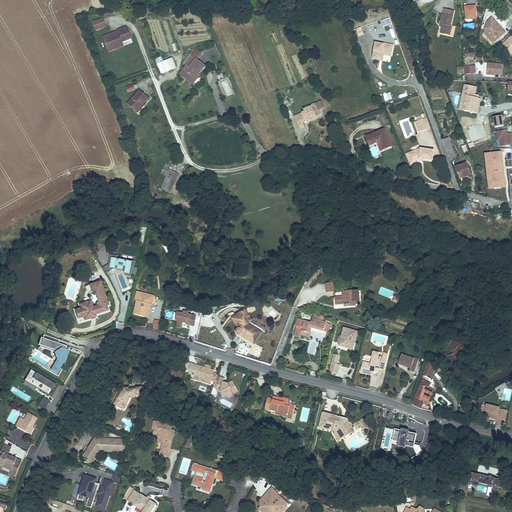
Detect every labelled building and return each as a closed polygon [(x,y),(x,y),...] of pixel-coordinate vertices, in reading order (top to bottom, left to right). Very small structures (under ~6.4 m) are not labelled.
[(476,6),(466,6),(466,19),(477,18),(476,12),(476,6)] [(451,26),(454,11),(444,8),(443,13),(441,21),(441,22),(441,24),(443,24),(442,29),(445,29),(444,33),(450,35),(452,26),(451,26)] [(484,33),(493,43),(505,32),(492,17),(487,21),(484,33)] [(105,18),(98,21),(100,29),(107,26),(105,18)] [(384,27),(391,24),(389,18),(381,21),(384,27)] [(115,32),(103,37),(107,47),(114,45),(116,49),(124,46),(122,42),(131,38),(127,26),(117,30),(118,31),(119,33),(115,34),(115,32)] [(375,35),(382,33),(379,26),(372,28),(375,35)] [(385,29),(387,37),(394,35),(392,27),(385,29)] [(496,47),(495,48),(499,52),(505,46),(509,50),(508,50),(511,54),(511,36),(511,37),(509,35),(505,38),(496,47)] [(373,60),(381,62),(383,52),(392,55),(394,46),(376,42),(373,60)] [(180,74),(190,82),(194,76),(195,77),(198,74),(205,66),(197,59),(201,53),(197,50),(192,56),(186,65),(187,65),(180,74)] [(383,52),(381,62),(383,62),(385,56),(392,57),(392,55),(383,52)] [(183,63),(186,65),(192,56),(190,54),(183,63)] [(156,59),(162,74),(176,68),(172,58),(164,62),(161,57),(156,59)] [(488,75),(493,75),(493,74),(496,74),(502,74),(502,70),(503,64),(489,63),(488,75)] [(194,76),(190,82),(193,84),(200,76),(198,74),(195,77),(194,76)] [(128,92),(135,89),(133,84),(126,87),(128,92)] [(466,85),(463,96),(467,97),(465,109),(475,112),(478,98),(474,97),(475,94),(476,87),(466,85)] [(405,88),(397,90),(398,98),(406,96),(405,88)] [(128,103),(135,110),(139,105),(141,106),(143,105),(149,98),(139,90),(128,103)] [(326,113),(321,100),(312,103),(313,105),(314,107),(319,105),(322,112),(323,114),(326,113)] [(141,106),(139,105),(135,110),(139,113),(144,106),(143,105),(141,106)] [(322,112),(319,105),(314,107),(313,105),(303,109),(304,111),(294,115),(297,122),(301,121),(307,118),(308,120),(315,118),(314,115),(322,112)] [(427,130),(431,129),(428,123),(427,118),(423,120),(422,116),(417,118),(418,122),(416,123),(420,133),(427,131),(427,130)] [(502,116),(493,117),(495,128),(504,126),(502,116)] [(501,146),(511,145),(511,133),(508,133),(508,126),(502,127),(502,130),(496,131),(498,140),(500,139),(501,146)] [(369,144),(376,142),(379,141),(382,150),(391,146),(384,128),(375,132),(366,136),(369,144)] [(443,140),(446,149),(453,147),(450,137),(443,140)] [(453,147),(446,149),(450,160),(457,157),(453,147)] [(412,164),(420,161),(420,159),(425,160),(433,161),(434,151),(420,149),(412,152),(408,154),(407,154),(412,164)] [(502,152),(486,155),(490,188),(506,186),(505,176),(500,177),(498,161),(503,161),(502,152)] [(466,163),(457,167),(461,178),(471,175),(466,163)] [(165,180),(161,189),(170,193),(178,176),(169,172),(165,180)] [(134,262),(112,259),(111,268),(117,269),(117,267),(118,267),(118,270),(124,271),(125,267),(126,268),(125,274),(132,275),(134,262)] [(91,297),(87,299),(85,299),(86,303),(81,305),(82,308),(76,310),(79,318),(84,317),(86,320),(91,318),(92,319),(97,318),(97,314),(109,310),(107,306),(108,305),(101,282),(90,285),(93,292),(96,291),(100,302),(98,305),(94,307),(91,297)] [(334,292),(334,283),(326,284),(327,292),(334,292)] [(344,297),(336,297),(336,304),(345,304),(345,306),(356,305),(356,304),(360,304),(360,297),(359,291),(344,292),(344,297)] [(134,315),(147,318),(150,305),(152,304),(153,299),(152,297),(140,294),(137,295),(136,300),(138,301),(134,315)] [(237,318),(234,320),(239,328),(237,330),(237,332),(238,333),(242,335),(243,333),(251,338),(250,340),(254,343),(261,332),(248,324),(250,323),(246,318),(250,316),(246,310),(236,316),(237,318)] [(188,314),(187,313),(185,312),(183,313),(183,314),(182,316),(179,315),(177,321),(177,323),(182,324),(182,322),(186,323),(186,325),(190,326),(191,320),(195,320),(195,317),(188,315),(188,314)] [(319,317),(313,315),(311,322),(297,318),(296,324),(297,325),(294,335),(299,337),(300,335),(308,337),(312,327),(328,332),(331,324),(322,322),(318,320),(319,317)] [(155,319),(153,327),(159,329),(162,321),(155,319)] [(338,349),(350,352),(352,346),(354,346),(356,340),(358,335),(344,331),(341,339),(339,339),(337,346),(339,346),(338,349)] [(53,345),(56,337),(45,333),(44,337),(43,337),(41,344),(41,346),(58,352),(57,356),(59,357),(52,368),(46,365),(32,357),(30,355),(29,357),(58,375),(63,369),(60,367),(64,361),(65,362),(66,358),(64,357),(66,352),(65,352),(66,349),(53,345)] [(60,339),(56,337),(53,345),(66,349),(67,345),(59,342),(60,339)] [(361,373),(371,375),(372,371),(375,372),(379,372),(379,370),(385,372),(388,358),(383,356),(382,358),(379,357),(380,355),(374,353),(371,364),(364,362),(363,365),(361,373)] [(399,365),(399,366),(410,368),(410,370),(416,372),(419,360),(402,355),(400,362),(399,365)] [(430,360),(424,374),(427,375),(431,377),(437,365),(431,360),(430,360)] [(337,367),(332,365),(329,374),(333,375),(337,376),(339,367),(337,367)] [(211,371),(206,369),(199,367),(197,377),(213,382),(215,376),(216,372),(211,371)] [(57,384),(31,368),(25,378),(50,394),(57,384)] [(50,394),(25,378),(24,379),(50,395),(50,394)] [(218,379),(217,383),(220,384),(218,391),(219,393),(223,394),(224,396),(229,397),(230,399),(235,397),(241,394),(236,384),(231,386),(226,384),(227,381),(218,379)] [(416,395),(412,405),(420,408),(421,409),(424,400),(425,398),(431,383),(422,379),(416,395)] [(145,389),(137,387),(136,389),(132,389),(130,389),(128,390),(126,392),(125,394),(124,394),(117,405),(124,410),(128,404),(130,405),(133,400),(133,397),(142,398),(145,389)] [(433,389),(429,387),(425,398),(424,400),(421,409),(428,410),(429,406),(427,405),(433,389)] [(43,409),(49,400),(43,396),(37,405),(43,409)] [(274,400),(271,410),(276,411),(276,414),(286,417),(287,414),(293,415),(295,406),(288,404),(288,403),(282,402),(283,399),(274,397),(274,400)] [(505,419),(508,410),(500,408),(500,407),(487,404),(487,405),(486,411),(485,416),(490,417),(490,415),(492,416),(492,417),(497,419),(497,417),(505,419)] [(15,426),(29,433),(32,427),(36,417),(26,412),(23,419),(19,417),(15,426)] [(347,429),(352,426),(348,420),(344,423),(340,422),(341,419),(338,418),(338,416),(324,413),(320,428),(328,430),(328,429),(337,431),(336,436),(339,440),(350,433),(347,429)] [(364,419),(355,424),(357,428),(362,425),(365,429),(369,427),(364,419)] [(154,422),(153,429),(158,429),(157,435),(160,435),(159,443),(163,443),(166,444),(166,448),(169,448),(170,440),(168,439),(169,435),(173,435),(175,436),(176,429),(172,429),(172,424),(154,422)] [(402,430),(395,429),(392,443),(398,445),(397,448),(406,450),(407,447),(414,448),(417,434),(410,432),(410,431),(402,429),(402,430)] [(106,437),(97,432),(95,436),(104,441),(106,437)] [(172,449),(173,435),(169,435),(168,439),(170,440),(169,448),(166,448),(166,444),(163,443),(162,451),(165,452),(165,457),(172,459),(173,450),(172,449)] [(104,441),(95,436),(85,454),(87,455),(86,457),(89,459),(91,457),(93,458),(100,445),(103,446),(103,448),(123,450),(123,445),(120,445),(120,439),(106,437),(104,441)] [(100,445),(93,458),(96,460),(103,448),(103,446),(100,445)] [(3,452),(0,460),(0,463),(4,465),(5,463),(13,466),(12,469),(11,472),(10,473),(16,475),(21,462),(16,460),(16,458),(9,455),(11,450),(3,447),(1,452),(3,452)] [(206,469),(207,466),(194,463),(192,469),(197,470),(196,476),(194,482),(202,484),(207,485),(207,487),(209,488),(208,489),(210,490),(210,488),(212,488),(215,477),(217,477),(219,469),(210,467),(209,470),(206,469)] [(490,488),(493,489),(503,491),(505,483),(473,474),(471,483),(490,488)] [(95,480),(86,477),(79,499),(83,500),(85,495),(90,496),(87,506),(91,508),(94,501),(98,503),(106,505),(108,499),(109,496),(110,497),(111,493),(110,493),(114,482),(105,479),(103,487),(101,487),(100,491),(101,492),(101,494),(96,492),(99,485),(94,483),(95,480)] [(260,497),(260,502),(262,502),(263,507),(264,508),(263,510),(265,511),(278,511),(283,506),(283,503),(286,500),(277,492),(276,493),(273,490),(275,488),(271,485),(266,491),(267,493),(265,495),(268,497),(266,498),(265,497),(260,497)] [(247,487),(244,498),(251,500),(254,489),(247,487)] [(134,490),(127,500),(133,505),(135,508),(141,511),(140,511),(149,511),(154,504),(154,503),(149,500),(145,498),(134,490)]
